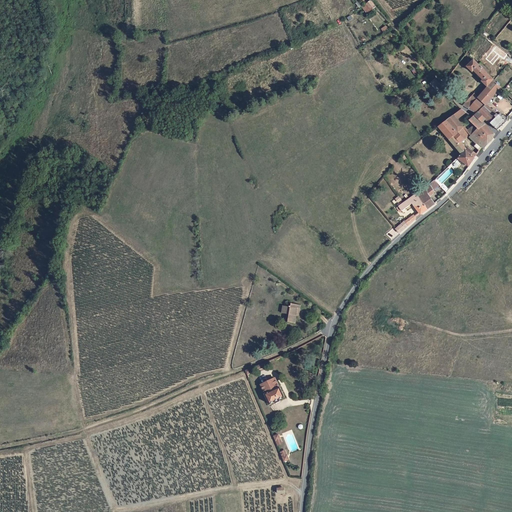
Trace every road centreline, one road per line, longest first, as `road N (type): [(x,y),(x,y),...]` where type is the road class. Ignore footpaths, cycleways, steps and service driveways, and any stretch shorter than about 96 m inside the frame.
road 1 (unclassified): [(511,122),(386,249),(340,309),(326,344),(302,511)]
road 2 (track): [(0,446),(140,409),(331,327)]
road 3 (track): [(370,0),(227,75),(167,97),(118,99)]
road 4 (track): [(499,137),(448,93),(374,0)]
